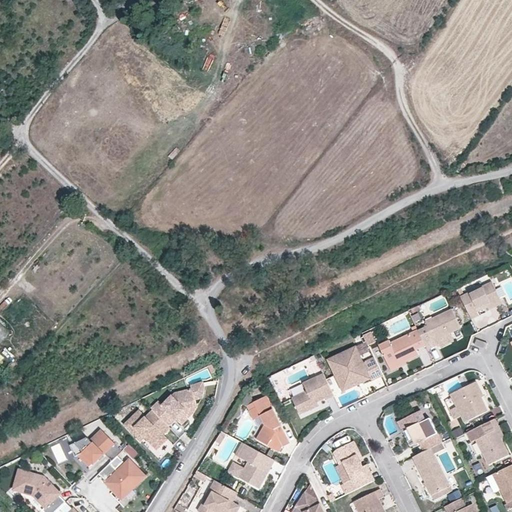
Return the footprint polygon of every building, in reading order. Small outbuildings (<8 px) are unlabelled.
[(492,283),(461,297),(472,320),(480,316),(479,312),(489,308),(502,301),(492,283)] [(503,305),(502,301),(489,308),(490,311),(503,305)] [(428,326),(418,331),(425,344),(434,339),(437,337),(438,340),(461,329),(452,309),(426,322),(428,326)] [(0,341),(10,333),(0,321),(0,341)] [(418,331),(416,325),(411,328),(413,332),(391,343),(389,341),(380,346),(390,368),(405,361),(406,363),(420,356),(417,351),(426,347),(425,344),(418,331)] [(474,344),(486,348),(488,343),(476,338),(474,344)] [(384,376),(373,355),(363,360),(356,347),(329,361),(340,383),(342,382),(349,383),(351,385),(362,380),(364,383),(372,379),(373,381),(384,376)] [(405,361),(390,368),(392,372),(407,365),(406,363),(405,361)] [(335,397),(324,374),(304,384),(307,391),(293,398),(301,415),(316,409),(314,405),(316,403),(327,399),(328,401),(335,397)] [(342,382),(340,383),(344,392),(364,383),(362,380),(351,385),(349,383),(342,382)] [(480,393),(482,392),(477,382),(451,395),(465,423),(488,411),(482,398),(480,393)] [(152,409),(153,410),(170,427),(177,419),(186,410),(198,408),(197,401),(204,399),(206,390),(205,385),(192,387),(192,390),(176,393),(164,405),(160,401),(152,409)] [(267,396),(255,403),(262,415),(267,424),(257,440),(280,452),(283,447),(290,443),(267,396)] [(262,415),(255,403),(248,406),(255,419),(262,415)] [(186,410),(177,419),(182,425),(194,414),(198,408),(186,410)] [(423,450),(431,447),(441,442),(430,417),(425,419),(420,409),(397,420),(402,431),(405,429),(409,428),(412,435),(416,443),(419,442),(423,450)] [(142,434),(146,438),(158,450),(168,440),(164,435),(171,428),(170,427),(153,410),(146,417),(140,410),(125,425),(138,438),(142,434)] [(500,428),(496,420),(468,434),(472,442),(477,440),(488,466),(509,455),(501,440),(497,430),(500,428)] [(123,451),(103,430),(92,441),(94,442),(85,451),(83,452),(80,454),(92,466),(95,463),(106,452),(113,460),(123,451)] [(227,435),(222,432),(216,443),(221,445),(227,435)] [(85,451),(94,442),(92,441),(88,437),(72,445),(77,455),(80,454),(83,452),(85,451)] [(351,441),(360,461),(363,459),(354,440),(351,441)] [(354,489),(368,482),(365,474),(371,472),(367,464),(362,466),(360,461),(351,441),(336,448),(334,452),(337,458),(341,456),(343,461),(351,479),(350,479),(354,489)] [(271,469),(276,461),(245,444),(238,457),(249,462),(245,469),(240,478),(260,489),(268,474),(264,471),(267,466),(271,469)] [(423,450),(412,456),(431,494),(449,485),(431,447),(423,450)] [(125,497),(146,476),(130,460),(118,471),(111,463),(100,474),(108,482),(107,483),(117,493),(119,491),(125,497)] [(240,478),(245,469),(235,463),(230,473),(240,478)] [(511,463),(493,473),(507,502),(509,501),(511,499),(511,463)] [(59,493),(47,480),(44,483),(41,479),(37,478),(38,475),(19,470),(14,489),(33,494),(45,506),(43,508),(46,511),(54,511),(66,501),(59,494),(59,493)] [(207,476),(198,471),(196,475),(194,477),(203,483),(207,476)] [(368,482),(374,479),(371,472),(365,474),(368,482)] [(493,492),(500,489),(493,473),(486,476),(493,492)] [(344,483),(348,492),(354,489),(350,479),(344,483)] [(233,503),(238,493),(216,481),(198,511),(237,511),(240,507),(233,503)] [(306,492),(296,507),(303,511),(324,511),(319,502),(311,485),(306,492)] [(381,511),(379,507),(382,506),(379,500),(384,497),(380,489),(354,502),(358,511),(381,511)] [(332,493),(327,496),(330,503),(336,500),(332,493)] [(461,500),(445,507),(447,511),(476,511),(473,505),(465,509),(461,500)] [(66,501),(54,511),(68,511),(72,508),(66,501)]
